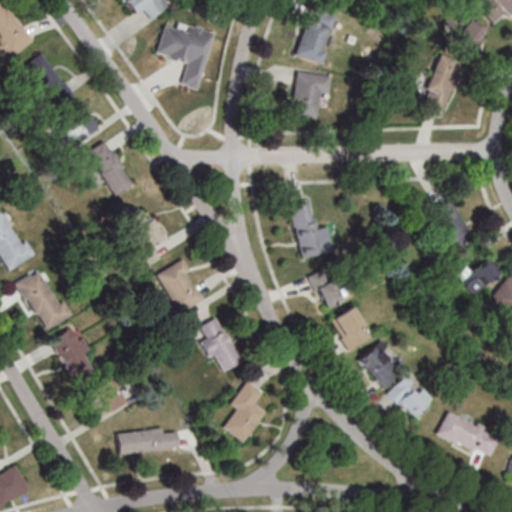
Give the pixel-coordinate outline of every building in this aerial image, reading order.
[(122,0),(133,16),(143,9),(149,18),(166,7),(160,0),(122,0)] [(493,26),(511,6),(511,0),(476,0),(472,5),(493,26)] [(0,53),(6,61),(31,39),(0,2),(0,53)] [(336,14),(309,6),(294,55),(321,63),(336,14)] [(485,29),(464,16),(451,38),(473,50),(485,29)] [(162,26),(154,54),(184,62),(178,84),(197,89),(213,31),(187,24),(185,32),(162,26)] [(51,107),(71,91),(39,52),(19,68),(51,107)] [(459,62),(437,54),(418,105),(440,113),(459,62)] [(330,75),(294,71),(289,114),(316,118),(319,93),(328,94),(330,75)] [(55,124),(69,146),(97,129),(84,106),(55,124)] [(112,194),(131,183),(105,140),(86,151),(112,194)] [(298,257),(328,251),(324,228),(314,229),(309,200),(288,204),(298,257)] [(428,213),(452,247),(471,234),(447,200),(428,213)] [(145,266),(161,256),(155,246),(165,239),(146,207),(127,218),(137,234),(129,239),(145,266)] [(0,261),(7,271),(31,255),(0,209),(0,261)] [(155,273),(176,313),(203,299),(181,258),(155,273)] [(42,331),(67,317),(40,268),(14,282),(42,331)] [(340,299),(324,268),(307,276),(323,307),(340,299)] [(486,301),(511,318),(511,282),(504,277),(486,301)] [(328,320),(347,350),(370,335),(351,305),(328,320)] [(197,342),(206,360),(214,356),(221,370),(239,361),(216,317),(197,326),(204,339),(197,342)] [(48,339),(70,379),(94,366),(72,326),(48,339)] [(383,346),(363,352),(373,386),(394,379),(383,346)] [(429,401),(403,375),(385,393),(410,418),(429,401)] [(94,419),(123,402),(109,379),(80,396),(94,419)] [(265,410),(254,402),(262,392),(245,380),(227,404),(234,409),(221,428),(242,442),(265,410)] [(434,434),(488,457),(498,435),(444,411),(434,434)] [(118,454),(176,447),(174,425),(115,433),(118,454)] [(0,472),(0,505),(29,490),(15,464),(0,472)]
